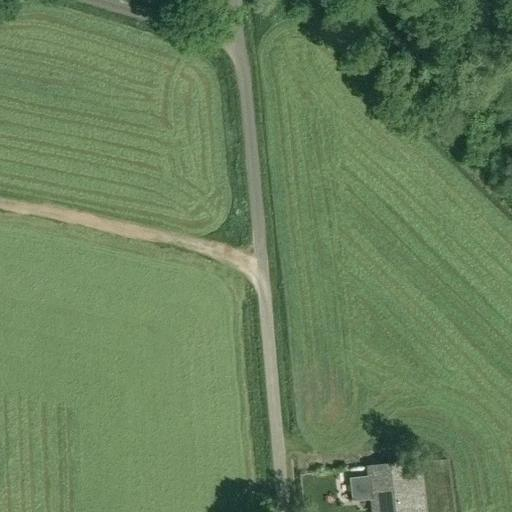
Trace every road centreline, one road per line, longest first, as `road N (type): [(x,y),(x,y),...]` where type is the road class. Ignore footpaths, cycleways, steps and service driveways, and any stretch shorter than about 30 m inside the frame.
road 1 (unclassified): [(281,511),(238,30)]
road 2 (unclassified): [(238,30),(196,29),(93,0)]
